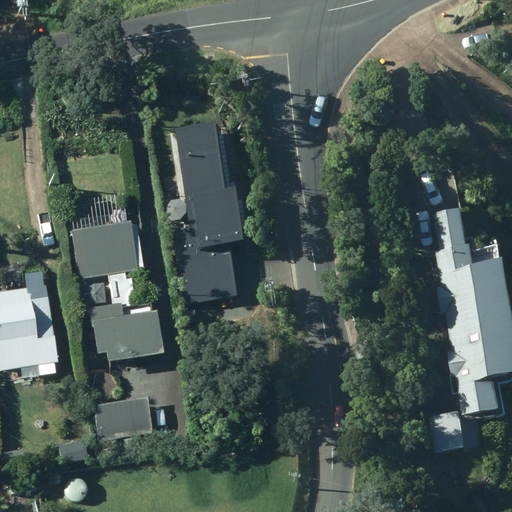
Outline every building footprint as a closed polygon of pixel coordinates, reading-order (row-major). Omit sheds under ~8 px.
[(149,119),(155,172),(190,168),(191,180),(213,178),(207,113),(149,119)] [(511,369),(511,300),(505,256),(472,261),(470,244),(466,244),(460,209),(435,213),(441,251),(437,251),(443,286),(439,287),(443,311),(446,310),(453,351),(448,351),(453,377),(457,376),(462,411),(498,405),(493,372),(511,369)] [(106,289),(128,286),(127,278),(122,279),(120,270),(133,268),(126,221),(68,230),(76,278),(103,273),(106,289)] [(128,286),(106,289),(108,304),(84,308),(91,352),(100,351),(101,360),(156,351),(149,310),(117,315),(116,306),(132,304),(128,286)] [(0,290),(0,369),(54,361),(44,295),(26,297),(25,287),(0,290)] [(355,343),(359,359),(370,356),(367,340),(355,343)] [(95,441),(149,432),(143,397),(90,406),(95,441)] [(4,458),(10,498),(65,492),(64,495),(64,497),(64,499),(65,502),(66,504),(68,506),(69,507),(71,509),(73,510),(76,510),(78,510),(80,510),(83,510),(85,509),(87,507),(89,506),(90,504),(91,502),(92,499),(92,497),(91,492),(91,490),(89,488),(88,486),(86,485),(84,484),(82,483),(79,482),(77,482),(75,483),(72,484),(70,485),(66,488),(63,467),(26,473),(24,455),(4,458)]
